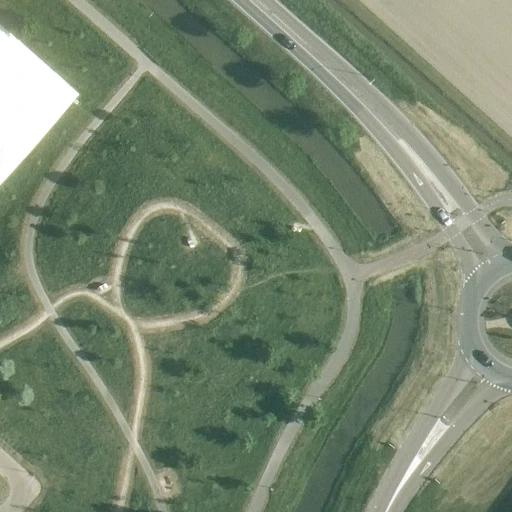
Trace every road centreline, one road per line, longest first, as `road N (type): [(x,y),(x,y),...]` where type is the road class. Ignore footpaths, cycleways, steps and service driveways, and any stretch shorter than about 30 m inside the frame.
road 1 (secondary): [(428,175),(249,0)]
road 2 (secondary): [(475,352),(432,419),(415,464)]
road 3 (secondary): [(415,464),(498,375)]
